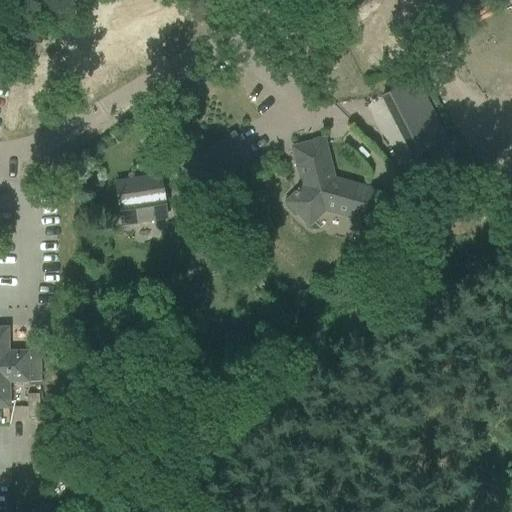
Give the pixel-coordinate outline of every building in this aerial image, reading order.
[(495,0),(486,0),(479,9),(492,21),(504,8),(495,0)] [(455,25),(460,38),(480,31),(475,18),(455,25)] [(486,101),(502,90),(476,50),(459,61),(486,101)] [(35,62),(27,104),(42,107),(50,65),(35,62)] [(219,72),(198,81),(210,109),(201,113),(207,128),(237,115),(219,72)] [(380,96),(411,158),(447,140),(416,78),(380,96)] [(179,168),(199,198),(253,162),(233,132),(179,168)] [(285,202),(299,217),(308,225),(324,210),(373,224),(382,193),(332,179),(322,140),(291,148),(301,187),(285,202)] [(433,171),(434,173),(425,177),(434,200),(465,187),(454,162),(433,171)] [(115,182),(119,209),(122,225),(165,219),(158,175),(115,182)] [(395,182),(386,192),(396,201),(404,191),(395,182)] [(163,282),(161,288),(165,293),(172,291),(173,285),(169,280),(163,282)] [(7,328),(0,327),(0,407),(8,408),(8,384),(28,383),(27,351),(7,352),(7,328)] [(40,394),(26,395),(27,415),(40,415),(40,405),(40,394)] [(488,483),(490,485),(502,477),(489,459),(473,470),(479,480),(481,479),(485,485),(488,483)]
